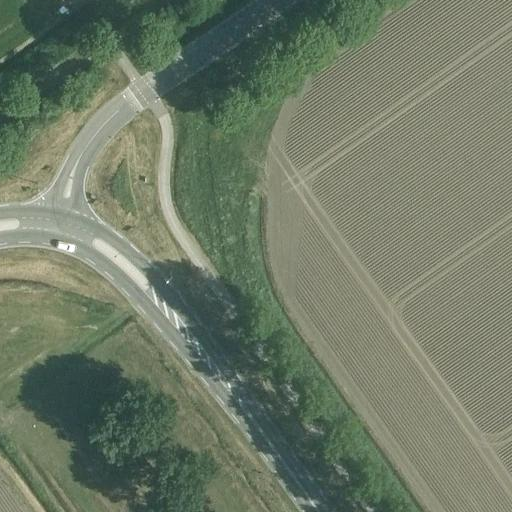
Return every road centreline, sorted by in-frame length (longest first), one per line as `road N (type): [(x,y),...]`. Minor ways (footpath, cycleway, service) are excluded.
road 1 (unclassified): [(62,217),(73,165),(94,133),(278,0)]
road 2 (secondary): [(217,375),(159,287),(108,235),(62,217)]
road 3 (secondary): [(57,240),(95,257),(217,375)]
road 4 (secondary): [(316,511),(217,375)]
